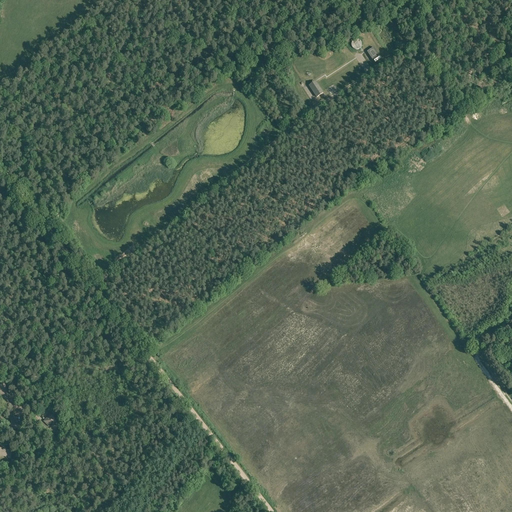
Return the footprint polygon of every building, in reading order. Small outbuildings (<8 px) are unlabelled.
[(372,60),(379,56),(373,48),(367,52),(372,60)] [(316,98),(323,93),(316,81),(308,86),(316,98)] [(54,426),(59,421),(51,414),(43,421),(49,427),(52,424),(54,426)] [(17,425),(17,418),(11,419),(12,429),(20,428),(20,425),(17,425)] [(10,458),(12,451),(0,447),(0,457),(1,456),(10,458)]
